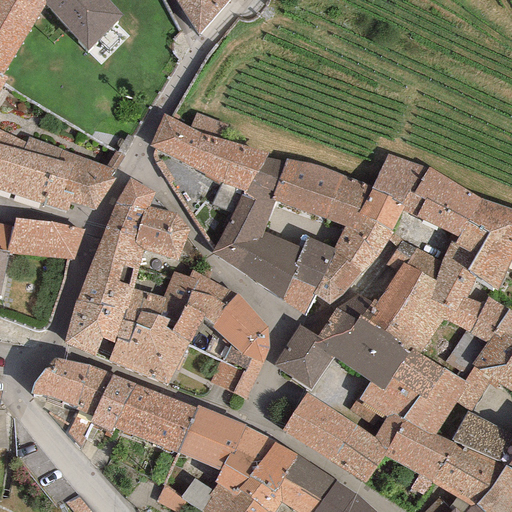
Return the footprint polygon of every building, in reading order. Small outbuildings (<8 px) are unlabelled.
[(0,0),(0,92),(4,85),(6,81),(1,78),(45,7),(43,0),(0,0)] [(43,0),(45,7),(87,52),(122,14),(108,0),(43,0)] [(176,0),(196,37),(227,0),(176,0)] [(245,194),(266,158),(268,152),(224,139),(227,126),(196,113),(190,128),(163,114),(148,146),(221,182),(243,191),(242,194),(245,194)] [(0,192),(67,214),(69,204),(73,193),(63,191),(69,163),(57,159),(62,149),(28,136),(24,142),(0,129),(0,192)] [(105,166),(62,149),(57,159),(69,163),(63,191),(73,193),(69,204),(95,211),(115,179),(111,178),(123,157),(114,151),(105,166)] [(412,194),(427,168),(387,154),(370,188),(358,213),(391,230),(402,211),(404,207),(401,205),(408,192),(412,194)] [(240,193),(211,254),(282,300),(302,248),(262,232),(274,201),(270,198),(284,162),(266,158),(245,194),(242,194),(240,193)] [(285,159),(284,162),(270,198),(274,201),(325,219),(341,175),(320,166),(285,159)] [(480,198),(427,168),(412,194),(408,192),(401,205),(404,207),(402,211),(458,238),(480,198)] [(358,213),(370,188),(341,175),(325,219),(343,226),(333,248),(336,250),(333,257),(361,273),(378,258),(392,231),(391,230),(358,213)] [(149,207),(154,193),(129,178),(115,203),(75,300),(124,310),(127,310),(133,288),(144,250),(134,243),(133,242),(143,209),(146,210),(147,206),(149,207)] [(476,276),(497,289),(511,255),(511,209),(480,198),(458,238),(454,244),(476,255),(466,269),(476,276)] [(149,207),(147,206),(146,210),(143,209),(134,243),(144,250),(177,261),(189,231),(175,214),(149,207)] [(74,262),(85,230),(52,224),(14,219),(13,226),(5,255),(7,255),(68,261),(74,262)] [(0,253),(5,255),(13,226),(0,223),(0,253)] [(336,250),(333,248),(306,238),(302,248),(282,300),(281,302),(303,316),(314,295),(312,294),(336,250)] [(440,261),(400,242),(385,265),(397,270),(402,263),(435,281),(440,261)] [(454,244),(450,242),(440,261),(435,281),(467,297),(476,276),(466,269),(476,255),(454,244)] [(343,294),(361,273),(333,257),(312,294),(314,295),(328,305),(343,294)] [(494,329),(507,309),(487,298),(482,306),(467,297),(435,281),(402,263),(397,270),(374,304),(357,294),(335,309),(356,321),(359,316),(410,350),(419,355),(443,319),(464,331),(485,343),(494,329)] [(229,291),(191,271),(187,277),(196,280),(184,306),(204,314),(202,317),(212,325),(236,294),(229,291)] [(167,386),(188,343),(202,317),(204,314),(184,306),(196,280),(187,277),(173,272),(162,297),(133,288),(127,310),(124,310),(113,343),(106,361),(167,386)] [(244,400),(262,364),(268,348),(267,328),(236,294),(212,325),(210,327),(229,345),(222,362),(219,361),(209,383),(244,400)] [(124,310),(75,300),(63,343),(94,357),(101,337),(113,343),(124,310)] [(390,379),(410,350),(359,316),(356,321),(335,309),(317,336),(298,326),(272,366),(310,391),(333,357),(369,382),(382,391),(390,379)] [(511,313),(507,309),(494,329),(511,339),(511,313)] [(511,353),(511,339),(494,329),(485,343),(470,365),(473,367),(479,371),(505,365),(511,353)] [(485,343),(464,331),(444,363),(463,374),(470,365),(485,343)] [(419,355),(410,350),(390,379),(418,396),(424,399),(443,369),(419,355)] [(511,353),(505,365),(495,382),(498,384),(511,392),(511,353)] [(89,365),(53,358),(44,368),(33,383),(30,394),(45,395),(75,407),(89,365)] [(111,375),(89,365),(75,407),(74,410),(78,412),(91,417),(111,375)] [(495,382),(473,367),(463,383),(443,369),(424,399),(418,396),(402,419),(435,435),(455,403),(466,412),(471,414),(488,384),(495,389),(498,384),(495,382)] [(134,384),(111,375),(91,417),(88,422),(110,433),(113,428),(134,384)] [(369,382),(358,400),(387,417),(389,413),(402,419),(418,396),(390,379),(382,391),(369,382)] [(165,396),(134,384),(113,428),(177,453),(195,408),(165,396)] [(374,436),(304,394),(279,430),(364,484),(383,456),(402,419),(389,413),(387,417),(374,436)] [(232,455),(244,425),(196,405),(195,408),(177,453),(219,470),(223,463),(228,453),(232,455)] [(91,417),(78,412),(66,433),(80,448),(85,440),(81,436),(88,422),(91,417)] [(511,434),(471,414),(466,412),(451,441),(505,465),(507,466),(511,458),(511,448),(511,447),(511,446),(511,434)] [(470,507),(475,506),(505,465),(451,441),(435,435),(402,419),(383,456),(417,475),(408,489),(422,495),(430,482),(470,507)] [(274,442),(244,425),(232,455),(228,453),(223,463),(246,479),(250,474),(261,482),(274,492),(296,455),(274,442)] [(313,511),(335,481),(296,455),(274,492),(261,482),(250,497),(252,500),(267,511),(275,511),(281,504),(295,511),(313,511)] [(244,511),(252,500),(250,497),(261,482),(250,474),(246,479),(223,463),(219,470),(214,482),(217,484),(212,490),(207,496),(210,498),(200,511),(201,511),(244,511)] [(511,511),(511,469),(507,466),(505,465),(490,492),(475,506),(481,511),(511,511)] [(212,490),(193,479),(179,499),(185,502),(200,511),(210,498),(207,496),(212,490)] [(374,511),(357,497),(335,481),(313,511),(374,511)] [(179,499),(163,487),(155,502),(174,511),(179,511),(185,502),(179,499)] [(91,511),(77,495),(66,504),(72,511),(91,511)] [(423,511),(481,511),(475,506),(470,507),(465,511),(457,511),(454,509),(450,511),(449,511),(437,499),(423,511)] [(267,511),(252,500),(244,511),(267,511)]
